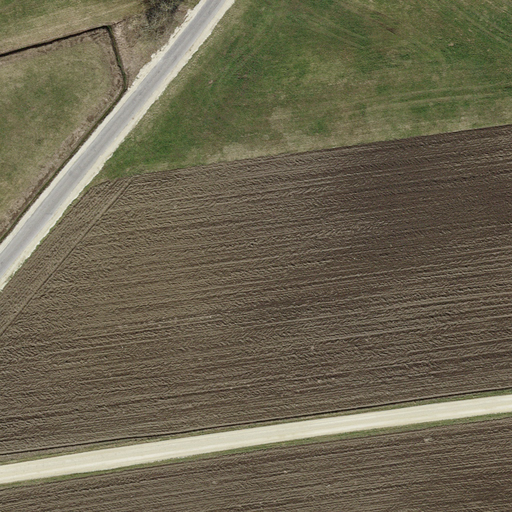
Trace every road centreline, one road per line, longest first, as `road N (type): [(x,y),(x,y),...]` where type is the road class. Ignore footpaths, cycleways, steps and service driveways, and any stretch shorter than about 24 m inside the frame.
road 1 (track): [(511,407),(0,479)]
road 2 (unclassified): [(0,273),(222,0)]
